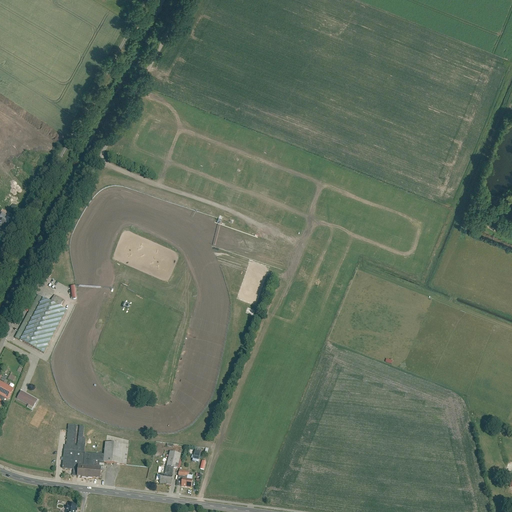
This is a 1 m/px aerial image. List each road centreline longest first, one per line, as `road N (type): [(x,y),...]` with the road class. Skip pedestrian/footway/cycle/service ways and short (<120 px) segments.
road 1 (unclassified): [(0,348),(174,0)]
road 2 (unclassified): [(0,269),(137,0)]
road 3 (track): [(246,215),(94,159)]
